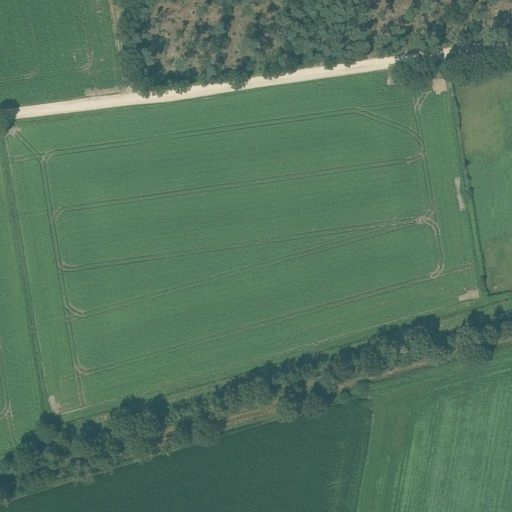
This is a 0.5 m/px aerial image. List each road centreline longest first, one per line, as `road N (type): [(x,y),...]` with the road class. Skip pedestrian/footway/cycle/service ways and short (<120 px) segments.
road 1 (track): [(130,99),(511,43)]
road 2 (track): [(0,116),(130,99)]
